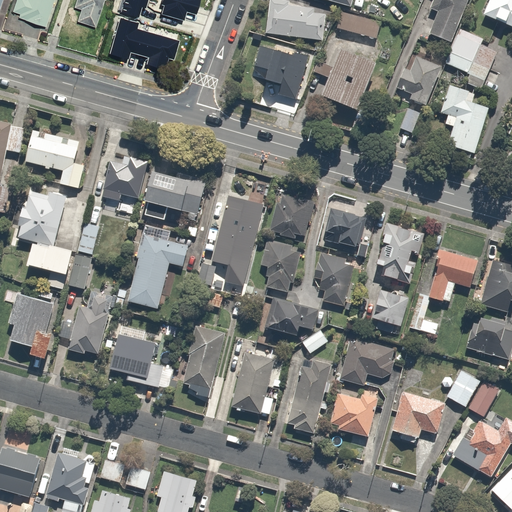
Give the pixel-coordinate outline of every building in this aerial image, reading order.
[(13,0),(11,10),(17,12),(16,17),(45,26),(52,0),(13,0)] [(73,0),(72,7),(78,9),(75,21),(94,26),(101,0),(73,0)] [(139,7),(143,8),(145,0),(122,0),(120,9),(137,14),(139,7)] [(161,5),(159,14),(182,21),(184,12),(194,14),(197,0),(159,0),(158,4),(161,5)] [(465,0),(431,0),(428,8),(436,11),(427,33),(448,42),(465,0)] [(511,0),(485,0),(479,15),(511,28),(511,0)] [(324,8),(269,2),(266,32),(321,38),(324,8)] [(379,21),(339,12),(336,29),(376,37),(379,21)] [(177,39),(135,28),(137,22),(118,17),(107,53),(126,58),(128,53),(146,58),(144,64),(163,69),(166,58),(172,59),(177,39)] [(464,80),(480,87),(496,51),(479,43),(481,37),(459,27),(444,62),(467,73),(464,80)] [(255,44),(249,65),(264,69),(261,79),(277,83),(274,94),(296,100),(307,57),(255,44)] [(325,76),(318,94),(355,109),(374,61),(337,46),(330,64),(315,58),(310,70),(325,76)] [(391,87),(400,91),(408,94),(407,98),(424,105),(440,66),(414,56),(409,70),(400,66),(391,87)] [(443,144),(471,154),(488,109),(471,103),(474,93),(448,83),(438,111),(446,114),(442,123),(450,126),(443,144)] [(411,133),(419,112),(405,107),(397,128),(411,133)] [(10,124),(10,123),(0,121),(0,178),(5,150),(10,124)] [(22,126),(10,124),(5,150),(18,152),(22,126)] [(79,141),(30,129),(23,160),(62,170),(58,184),(77,189),(83,166),(73,163),(79,141)] [(138,198),(145,161),(123,157),(122,165),(105,162),(99,197),(116,200),(118,194),(138,198)] [(174,175),(147,169),(139,202),(146,204),(143,215),(163,220),(166,208),(196,215),(205,177),(175,170),(174,175)] [(23,207),(20,206),(15,226),(18,226),(16,237),(29,240),(51,245),(64,194),(50,191),(48,197),(26,192),(23,207)] [(301,235),(310,201),(279,193),(276,206),(273,205),(266,231),(293,239),(295,233),(301,235)] [(240,285),(262,204),(226,194),(208,259),(226,264),(221,280),(240,285)] [(363,214),(328,208),(322,241),(352,247),(353,242),(357,242),(363,214)] [(91,254),(97,226),(81,222),(74,250),(91,254)] [(425,233),(385,223),(375,263),(381,265),(378,274),(409,282),(413,267),(404,264),(407,251),(420,254),(425,233)] [(184,266),(189,243),(140,233),(126,300),(156,307),(166,263),(184,266)] [(51,245),(29,240),(24,264),(64,274),(70,250),(51,245)] [(292,282),(297,253),(289,251),(290,246),(266,242),(265,246),(261,245),(257,266),(265,267),(263,277),(266,277),(264,288),(285,291),(287,281),(292,282)] [(477,259),(435,248),(431,263),(434,264),(431,276),(425,274),(421,287),(428,289),(426,295),(448,301),(452,282),(469,287),(477,259)] [(342,307),(350,264),(342,263),(343,259),(318,254),(318,258),(315,257),(310,280),(314,281),(313,289),(322,291),(320,302),(342,307)] [(511,271),(511,264),(490,259),(480,304),(506,310),(508,303),(511,303),(511,272),(511,273),(511,271)] [(83,288),(89,266),(70,261),(64,283),(83,288)] [(209,286),(213,265),(199,262),(195,283),(209,286)] [(223,294),(199,288),(195,302),(220,308),(223,294)] [(98,353),(113,297),(90,290),(86,306),(77,304),(66,348),(82,353),(83,349),(98,353)] [(398,327),(405,297),(378,291),(377,296),(373,295),(370,309),(373,310),(371,321),(398,327)] [(53,302),(15,293),(12,292),(5,323),(10,324),(6,340),(29,345),(27,354),(47,359),(53,335),(45,333),(53,302)] [(429,297),(417,293),(407,327),(434,335),(438,322),(423,318),(429,297)] [(317,309),(271,299),(265,327),(294,333),(296,326),(313,329),(317,309)] [(507,359),(511,337),(511,328),(503,327),(504,324),(477,318),(476,323),(470,321),(464,350),(507,359)] [(144,330),(117,325),(108,368),(125,371),(123,379),(167,388),(171,367),(148,362),(152,341),(142,339),(144,330)] [(207,397),(221,331),(193,326),(181,381),(188,383),(186,389),(194,391),(193,394),(207,397)] [(329,340),(319,327),(300,342),(309,354),(329,340)] [(396,348),(346,340),(339,379),(363,383),(365,373),(392,377),(396,348)] [(272,358),(243,352),(232,406),(269,414),(273,397),(264,395),(272,358)] [(312,433),(328,364),(312,361),(310,368),(293,364),(290,377),(293,378),(283,423),(292,425),(291,428),(312,433)] [(481,380),(461,369),(447,396),(467,406),(481,380)] [(498,389),(481,380),(467,406),(484,416),(498,389)] [(368,435),(377,390),(357,386),(356,394),(335,390),(329,422),(337,423),(336,428),(368,435)] [(443,401),(398,391),(390,430),(402,433),(400,439),(416,443),(419,429),(435,433),(443,401)] [(511,419),(505,416),(494,432),(477,421),(467,438),(462,435),(450,453),(487,477),(509,442),(511,444),(511,419)] [(42,459),(1,450),(0,453),(0,490),(16,494),(16,491),(34,495),(42,459)] [(85,460),(55,452),(44,496),(57,500),(58,498),(64,500),(60,511),(79,511),(86,487),(80,485),(83,476),(81,476),(85,460)] [(100,460),(97,475),(120,481),(124,466),(100,460)] [(149,471),(128,465),(122,485),(144,491),(149,471)] [(185,511),(193,480),(160,472),(155,496),(159,497),(155,511),(185,511)] [(120,511),(125,496),(102,490),(102,491),(95,489),(88,511),(120,511)] [(28,511),(32,502),(21,499),(17,511),(28,511)] [(44,511),(46,506),(32,502),(28,511),(44,511)]
